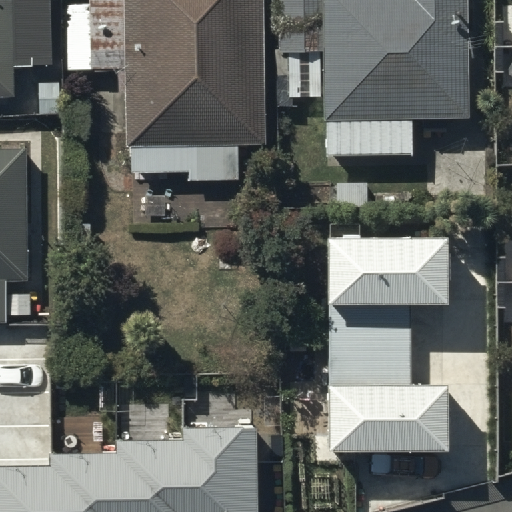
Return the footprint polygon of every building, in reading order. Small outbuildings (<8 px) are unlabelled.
[(264,0),(120,0),(120,199),(264,200),(264,0)] [(472,0),(281,0),(280,51),(319,52),(317,171),(412,173),(412,137),(469,138),(472,0)] [(40,143),(0,144),(0,323),(9,323),(8,297),(47,295),(40,143)] [(322,221),(322,286),(325,286),(406,286),(440,286),(440,221),(322,221)] [(406,286),(325,286),(325,362),(406,361),(406,286)] [(325,362),(320,362),(321,445),(442,443),(441,360),(406,361),(325,362)] [(40,443),(0,442),(0,511),(240,511),(243,405),(175,404),(175,418),(109,417),(109,432),(40,430),(40,443)]
